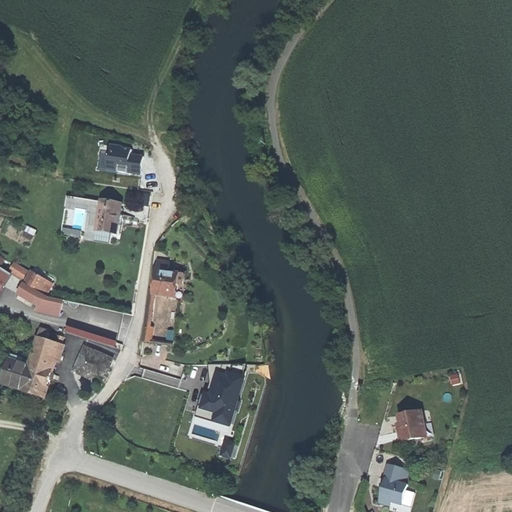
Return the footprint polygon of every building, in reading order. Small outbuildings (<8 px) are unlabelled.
[(110,156),(108,170),(119,171),(119,173),(142,176),(144,157),(131,156),(132,150),(123,149),(123,148),(111,146),(110,156)] [(107,172),(108,170),(110,156),(101,155),(99,171),(107,172)] [(151,195),(143,194),(141,206),(149,207),(151,195)] [(116,223),(119,224),(119,223),(120,218),(122,204),(102,201),(97,229),(115,232),(116,223)] [(117,235),(119,224),(116,223),(115,232),(97,229),(96,232),(117,235)] [(158,262),(157,271),(169,273),(170,263),(158,262)] [(0,294),(12,275),(0,267),(0,294)] [(155,281),(154,291),(164,292),(163,296),(176,298),(179,274),(169,273),(157,271),(155,281)] [(19,295),(41,307),(39,311),(62,314),(65,300),(52,297),(48,295),(54,285),(33,272),(19,295)] [(149,327),(154,291),(150,290),(143,342),(151,343),(153,328),(149,327)] [(42,331),(39,339),(47,341),(50,334),(42,331)] [(52,376),(62,345),(57,344),(47,341),(39,339),(31,364),(22,390),(20,399),(43,406),(52,376)] [(74,372),(102,385),(114,360),(86,348),(74,372)] [(3,385),(22,390),(31,364),(22,361),(21,364),(10,361),(3,385)] [(217,421),(231,425),(235,411),(236,412),(238,412),(241,402),(237,401),(243,381),(246,365),(209,365),(209,366),(211,366),(213,384),(217,385),(213,398),(207,396),(202,395),(199,407),(220,413),(217,421)] [(211,385),(207,396),(213,398),(217,385),(213,384),(211,366),(209,366),(211,385)] [(231,428),(236,412),(235,411),(231,425),(217,421),(220,413),(199,407),(196,417),(231,428)] [(402,442),(427,437),(425,425),(422,412),(400,416),(402,425),(399,426),(399,428),(402,442)] [(431,424),(425,425),(427,437),(433,436),(431,424)] [(225,450),(233,452),(236,444),(227,441),(225,450)] [(393,503),(403,506),(407,491),(408,486),(405,485),(409,471),(388,465),(384,479),(386,480),(385,484),(380,503),(392,506),(393,503)] [(415,494),(407,491),(403,506),(411,508),(415,494)] [(401,511),(410,511),(411,508),(403,506),(393,503),(392,506),(391,509),(401,511)]
